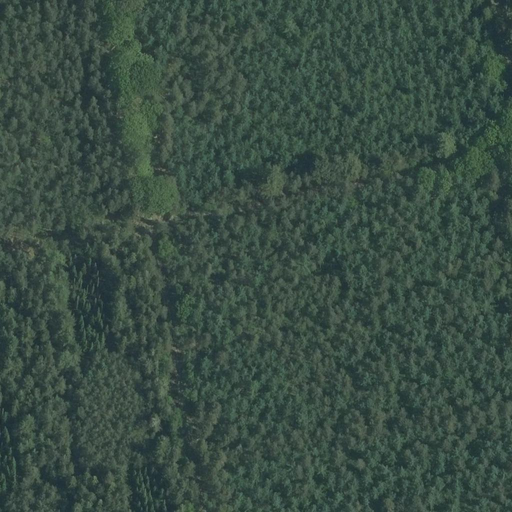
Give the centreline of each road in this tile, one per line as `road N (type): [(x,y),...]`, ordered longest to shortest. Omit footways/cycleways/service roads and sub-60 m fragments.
road 1 (track): [(0,255),(511,154)]
road 2 (track): [(199,511),(118,0)]
